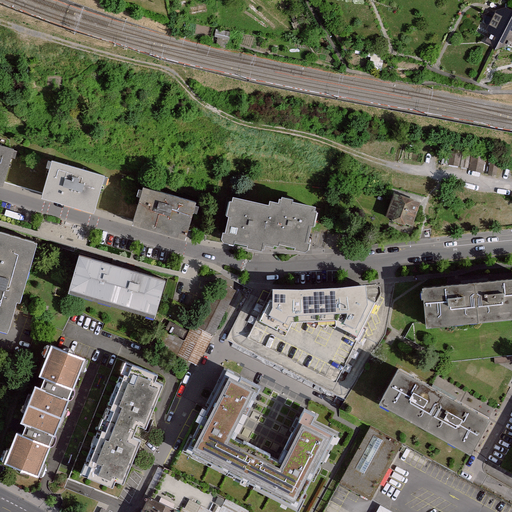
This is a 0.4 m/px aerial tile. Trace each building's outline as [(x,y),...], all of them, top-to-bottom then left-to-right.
[(511,7),(485,16),(497,54),(511,49),(511,7)] [(0,146),(0,182),(5,184),(17,152),(0,146)] [(449,162),(485,172),(488,159),(453,149),(449,162)] [(53,160),(42,194),(95,210),(107,177),(53,160)] [(146,185),(134,223),(187,238),(198,201),(146,185)] [(425,205),(396,193),(385,220),(414,231),(425,205)] [(271,210),(231,202),(223,241),(265,249),(266,244),(280,247),(281,243),(309,250),(313,230),(315,231),(319,210),(297,205),(297,203),(281,200),(280,207),(272,206),(271,210)] [(36,242),(0,232),(0,328),(11,332),(36,242)] [(167,276),(80,252),(69,294),(155,318),(167,276)] [(511,278),(423,288),(429,328),(511,319),(511,278)] [(214,336),(235,290),(217,282),(196,327),(214,336)] [(270,300),(258,322),(286,336),(292,323),(307,322),(307,324),(316,329),(319,325),(326,329),(328,325),(335,329),(336,326),(358,337),(357,340),(360,343),(368,327),(366,326),(371,314),(374,315),(379,305),(368,299),(366,285),(340,288),(301,290),(273,289),(272,300),(270,300)] [(196,327),(190,324),(187,330),(169,321),(158,345),(177,354),(176,356),(197,366),(212,335),(196,327)] [(17,429),(5,461),(43,477),(89,356),(51,341),(40,372),(47,375),(44,385),(35,382),(22,418),(28,421),(24,431),(17,429)] [(168,377),(127,361),(83,475),(124,491),(144,439),(135,435),(139,425),(147,429),(168,377)] [(388,365),(369,400),(463,451),(482,416),(388,365)] [(263,386),(225,367),(181,453),(297,511),(298,511),(339,433),(316,422),(319,416),(305,409),(278,461),(236,439),(263,386)] [(367,425),(335,482),(375,504),(406,447),(367,425)] [(179,511),(150,498),(143,511),(179,511)] [(184,508),(194,511),(215,511),(216,511),(187,500),(184,508)]
